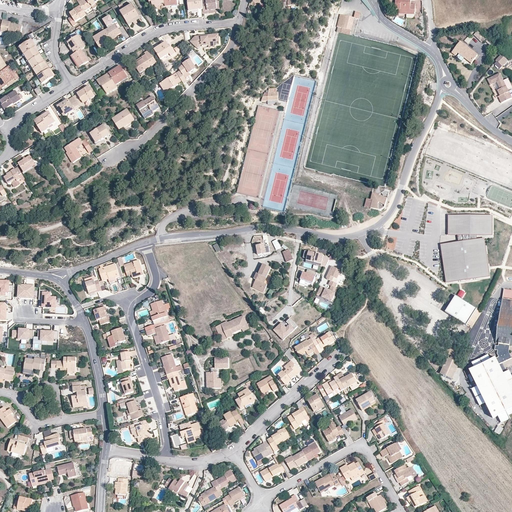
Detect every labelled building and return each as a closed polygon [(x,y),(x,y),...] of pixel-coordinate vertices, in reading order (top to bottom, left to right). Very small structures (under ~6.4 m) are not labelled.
[(95,2),(93,0),(77,0),(80,5),(81,7),(84,11),(92,6),(93,8),(97,6),(95,2)] [(165,0),(166,7),(166,8),(171,7),(170,6),(171,6),(171,5),(178,4),(177,0),(165,0)] [(199,9),(202,9),(203,9),(202,0),(187,0),(188,3),(189,10),(199,9)] [(217,9),(216,2),(215,0),(202,0),(203,9),(204,13),(208,13),(208,10),(217,9)] [(411,4),(411,0),(410,0),(395,0),(395,9),(399,10),(399,14),(407,15),(407,13),(415,13),(415,6),(411,6),(411,4)] [(220,12),(219,1),(216,2),(217,9),(208,10),(208,13),(220,12)] [(199,11),(199,9),(189,10),(188,3),(187,4),(188,12),(199,11)] [(139,15),(132,4),(120,11),(127,23),(139,15)] [(86,14),(84,11),(81,7),(73,11),(70,13),(72,16),(68,18),(73,26),(76,24),(75,21),(86,14)] [(350,25),(350,22),(353,23),(354,18),(340,14),(337,27),(338,27),(351,31),(352,25),(350,25)] [(137,21),(141,18),(139,15),(127,23),(129,25),(133,22),(135,25),(138,23),(137,21)] [(121,33),(118,28),(116,24),(114,25),(111,22),(113,21),(110,16),(103,20),(109,28),(105,31),(111,39),(116,36),(121,33)] [(120,27),(115,19),(113,21),(111,22),(114,25),(116,24),(118,28),(120,27)] [(0,35),(20,40),(22,27),(15,25),(10,24),(11,23),(3,21),(1,29),(0,35)] [(111,39),(105,31),(104,32),(94,38),(100,49),(105,46),(112,41),(111,39)] [(479,40),(483,36),(478,31),(474,35),(479,40)] [(86,47),(79,35),(69,41),(74,49),(73,50),(75,54),(81,50),(86,47)] [(219,42),(218,35),(195,37),(191,41),(198,48),(201,45),(209,44),(209,42),(214,42),(219,42)] [(464,42),(468,45),(472,39),(468,36),(464,42)] [(36,48),(31,41),(19,48),(21,53),(22,52),(24,55),(36,48)] [(175,54),(170,46),(169,47),(166,42),(159,47),(154,50),(160,59),(169,54),(171,56),(175,54)] [(478,56),(461,42),(452,53),(456,56),(458,54),(459,55),(457,58),(462,62),(465,59),(472,64),(478,56)] [(40,55),(36,48),(24,55),(23,56),(26,60),(27,59),(29,62),(40,55)] [(89,61),(81,50),(75,54),(72,55),(80,67),(89,61)] [(157,62),(149,50),(145,53),(146,54),(142,57),(143,58),(134,64),(140,73),(157,62)] [(508,61),(501,54),(496,61),(503,67),(508,61)] [(45,63),(40,55),(29,62),(28,63),(31,67),(33,70),(45,63)] [(80,67),(72,55),(71,56),(79,68),(80,67)] [(0,74),(8,69),(1,57),(0,57),(0,74)] [(196,69),(190,59),(183,64),(178,68),(180,70),(177,73),(182,81),(184,84),(187,81),(185,78),(184,75),(187,73),(188,74),(190,73),(196,69)] [(49,70),(45,63),(33,70),(35,74),(36,74),(38,77),(49,70)] [(127,75),(121,66),(109,73),(116,85),(121,82),(120,80),(127,75)] [(6,85),(15,79),(16,80),(19,78),(15,71),(13,72),(10,68),(8,69),(0,74),(0,86),(2,89),(7,86),(6,85)] [(54,77),(49,70),(38,77),(40,80),(39,81),(42,85),(54,77)] [(118,87),(116,85),(109,73),(97,81),(100,85),(102,85),(107,94),(118,87)] [(179,85),(178,83),(182,81),(177,73),(172,75),(173,76),(160,84),(167,95),(172,92),(172,91),(171,90),(174,88),(179,85)] [(511,87),(508,79),(503,81),(500,74),(488,80),(490,86),(497,82),(500,90),(498,91),(500,97),(499,98),(501,103),(511,98),(508,90),(511,87)] [(497,99),(499,98),(500,97),(498,91),(500,90),(497,82),(490,86),(497,99)] [(95,96),(89,87),(81,92),(77,94),(83,102),(90,98),(91,99),(95,96)] [(279,104),(278,93),(276,93),(276,88),(269,88),(269,93),(264,93),(261,101),(268,101),(268,105),(279,104)] [(14,105),(21,100),(21,99),(19,96),(16,92),(1,102),(3,105),(6,110),(14,105)] [(83,102),(77,94),(73,96),(79,105),(83,102)] [(79,105),(73,96),(68,100),(74,108),(79,105)] [(160,108),(152,96),(145,101),(137,106),(146,119),(154,114),(153,112),(160,108)] [(74,108),(68,100),(58,106),(64,116),(74,109),(74,108)] [(136,122),(127,110),(113,119),(120,129),(123,127),(127,125),(129,127),(136,122)] [(52,124),(56,122),(50,113),(46,115),(46,114),(42,116),(49,128),(53,126),(52,124)] [(49,128),(42,116),(34,121),(42,133),(47,130),(49,128)] [(103,139),(110,134),(104,125),(90,134),(95,140),(97,139),(99,142),(103,139)] [(99,142),(97,139),(95,140),(90,134),(96,145),(104,140),(103,139),(99,142)] [(76,147),(83,143),(89,153),(93,150),(85,139),(82,141),(80,138),(65,147),(68,152),(67,153),(73,163),(82,157),(76,147)] [(36,165),(30,156),(18,164),(19,165),(24,173),(36,165)] [(24,175),(38,166),(36,164),(36,165),(24,173),(19,165),(18,166),(24,175)] [(25,179),(18,168),(15,170),(15,169),(11,172),(12,173),(7,176),(4,178),(8,185),(11,183),(16,180),(17,182),(18,181),(20,180),(21,181),(25,179)] [(20,185),(18,181),(17,182),(16,180),(11,183),(15,188),(20,185)] [(371,209),(373,198),(374,197),(375,196),(376,196),(379,197),(380,195),(372,193),(371,200),(367,199),(365,207),(371,209)] [(386,203),(387,199),(379,197),(376,196),(375,196),(374,197),(373,198),(371,209),(380,211),(382,209),(385,208),(386,203)] [(444,246),(448,283),(488,278),(483,240),(475,240),(475,235),(491,235),(491,217),(450,217),(450,235),(460,236),(460,239),(461,243),(444,246)] [(281,248),(277,240),(273,243),(277,250),(281,248)] [(264,245),(257,246),(258,254),(260,254),(260,255),(258,255),(259,259),(266,258),(266,254),(263,254),(263,253),(265,253),(264,245)] [(292,257),(289,250),(283,253),(285,259),(292,257)] [(330,259),(324,257),(324,256),(305,251),(303,258),(307,259),(307,261),(321,264),(321,267),(325,268),(330,259)] [(144,275),(139,261),(124,266),(126,273),(131,272),(132,275),(133,279),(144,275)] [(124,278),(120,267),(119,263),(116,264),(104,268),(101,269),(99,270),(102,280),(109,278),(109,279),(111,283),(117,281),(116,278),(120,277),(124,278)] [(264,284),(271,268),(263,265),(261,271),(259,274),(257,274),(254,279),(256,280),(253,288),(264,293),(267,285),(264,284)] [(340,276),(342,272),(332,267),(326,278),(327,280),(331,281),(329,285),(331,286),(335,288),(337,284),(332,282),(334,277),(337,279),(339,275),(340,276)] [(313,284),(317,273),(308,269),(306,275),(303,274),(301,279),(304,280),(304,281),(313,284)] [(8,291),(12,291),(13,285),(9,284),(9,281),(0,280),(0,294),(6,295),(6,292),(8,292),(8,291)] [(94,294),(102,291),(100,286),(99,282),(98,281),(95,282),(94,281),(86,283),(89,294),(94,292),(94,294)] [(34,285),(18,285),(18,297),(33,298),(34,285)] [(332,302),(338,289),(335,288),(331,286),(329,291),(321,287),(317,295),(332,302)] [(499,357),(496,358),(499,365),(502,363),(511,358),(509,352),(510,345),(511,345),(511,290),(504,289),(496,343),(499,344),(498,346),(495,346),(495,350),(498,351),(497,354),(499,357)] [(467,293),(461,290),(458,296),(463,299),(467,293)] [(50,292),(42,292),(42,307),(56,307),(56,296),(50,296),(50,292)] [(467,325),(477,310),(455,296),(445,312),(467,326),(467,325)] [(169,317),(167,313),(166,313),(163,305),(162,301),(151,304),(153,311),(154,314),(151,315),(153,322),(158,320),(159,324),(166,321),(169,320),(175,319),(174,317),(169,318),(168,317),(169,317)] [(264,312),(258,303),(256,305),(262,313),(264,312)] [(107,318),(105,312),(106,312),(104,308),(98,310),(96,310),(94,311),(97,321),(99,320),(101,326),(111,322),(109,317),(108,317),(107,318)] [(472,327),(481,313),(477,310),(467,325),(472,327)] [(249,329),(244,316),(228,323),(227,322),(221,325),(227,339),(233,336),(232,334),(242,330),(243,332),(249,329)] [(323,316),(316,322),(319,325),(326,319),(323,316)] [(283,341),(298,327),(290,319),(286,322),(289,325),(286,328),(281,323),(274,331),(283,341)] [(170,341),(165,326),(155,329),(154,328),(167,323),(166,321),(159,324),(154,325),(145,328),(148,336),(153,335),(157,345),(170,341)] [(227,339),(221,325),(216,327),(222,341),(227,339)] [(20,331),(13,331),(13,337),(17,338),(17,339),(29,340),(29,338),(33,338),(34,330),(20,329),(20,331)] [(126,341),(122,329),(106,334),(111,349),(117,347),(116,345),(120,343),(126,341)] [(59,332),(38,331),(38,336),(41,336),(41,342),(55,342),(55,339),(58,339),(59,332)] [(323,348),(335,341),(330,332),(316,340),(313,342),(319,354),(323,351),(321,349),(323,348)] [(319,354),(313,342),(311,339),(308,341),(295,348),(300,358),(304,356),(304,355),(307,353),(308,355),(308,356),(314,353),(316,356),(319,354)] [(454,359),(459,347),(453,344),(449,353),(448,357),(454,359)] [(290,348),(285,354),(290,360),(295,357),(290,348)] [(131,361),(130,357),(130,352),(129,352),(128,351),(125,351),(125,353),(121,354),(122,360),(117,361),(119,373),(120,373),(123,373),(123,370),(131,369),(130,364),(130,361),(131,361)] [(178,372),(176,368),(172,355),(162,358),(167,375),(178,372)] [(504,374),(499,365),(496,358),(491,361),(488,355),(472,363),(475,368),(470,371),(477,387),(472,389),(480,406),(485,403),(493,419),(498,416),(501,423),(509,419),(508,416),(511,413),(511,390),(511,376),(509,371),(504,374)] [(44,371),(45,360),(35,358),(34,360),(26,358),(23,373),(32,375),(33,369),(44,371)] [(76,374),(76,358),(64,358),(64,362),(57,361),(57,368),(61,368),(68,368),(68,371),(68,373),(69,373),(75,374),(76,374)] [(218,384),(217,379),(217,373),(218,373),(218,369),(229,369),(228,358),(215,359),(215,369),(212,369),(212,373),(211,373),(207,373),(207,389),(222,389),(221,384),(218,384)] [(452,379),(459,363),(448,358),(441,374),(452,379)] [(294,375),(299,371),(294,366),(295,365),(291,361),(284,367),(287,370),(284,373),(282,371),(278,375),(282,380),(281,380),(284,384),(290,378),(292,380),(295,377),(294,375)] [(509,371),(506,370),(505,368),(502,363),(499,365),(504,374),(509,371)] [(13,381),(15,373),(6,371),(6,370),(0,368),(0,379),(4,380),(4,379),(13,381)] [(183,389),(178,372),(167,375),(168,379),(169,379),(171,386),(173,385),(174,388),(175,392),(183,389)] [(359,387),(356,383),(357,383),(352,374),(348,377),(345,379),(344,377),(342,373),(337,376),(338,377),(345,390),(350,387),(352,391),(359,387)] [(278,390),(270,376),(257,384),(263,394),(268,391),(267,390),(271,388),(272,389),(274,392),(278,390)] [(345,390),(338,377),(334,379),(335,380),(332,382),(331,381),(322,385),(328,395),(332,393),(334,396),(342,392),(342,391),(343,390),(345,390)] [(132,387),(130,381),(131,381),(130,378),(121,380),(122,384),(126,395),(134,393),(132,387)] [(88,403),(86,391),(82,392),(81,387),(73,388),(74,393),(75,393),(77,392),(78,396),(76,396),(72,397),(73,404),(88,403)] [(255,401),(248,389),(238,394),(240,398),(236,401),(241,408),(245,406),(250,403),(251,404),(255,401)] [(361,409),(375,401),(370,393),(356,400),(361,409)] [(198,412),(193,398),(195,397),(193,394),(180,398),(181,401),(184,401),(186,408),(184,409),(186,416),(198,412)] [(325,407),(317,394),(313,396),(315,399),(313,400),(312,398),(311,398),(308,401),(314,413),(325,407)] [(129,400),(124,402),(119,403),(121,407),(128,405),(129,410),(131,415),(133,421),(144,417),(142,411),(140,411),(138,412),(137,408),(135,402),(130,404),(129,400)] [(362,411),(376,404),(375,401),(361,409),(362,411)] [(11,414),(13,413),(10,409),(7,411),(4,407),(0,410),(0,417),(2,421),(4,420),(9,427),(17,422),(13,417),(12,417),(10,415),(11,414)] [(302,422),(306,420),(304,417),(307,415),(303,407),(300,410),(300,411),(295,414),(288,418),(292,425),(290,426),(293,431),(300,427),(299,426),(298,424),(302,422)] [(237,423),(236,422),(238,421),(239,422),(241,426),(245,424),(237,410),(232,414),(231,412),(224,416),(227,421),(225,423),(224,421),(219,424),(224,432),(229,429),(228,428),(230,427),(231,428),(237,424),(237,423)] [(358,419),(352,410),(339,417),(343,425),(350,421),(351,422),(352,423),(358,419)] [(308,424),(307,422),(310,420),(307,415),(304,417),(306,420),(302,422),(298,424),(299,426),(303,424),(304,426),(308,424)] [(390,435),(384,424),(385,423),(383,420),(380,422),(378,423),(379,427),(376,429),(379,434),(378,435),(381,440),(390,435)] [(205,435),(203,431),(201,431),(198,423),(191,425),(190,422),(179,425),(181,430),(187,428),(188,431),(181,433),(182,437),(183,439),(186,438),(187,441),(195,439),(195,438),(205,435)] [(344,434),(340,426),(337,428),(333,423),(328,425),(330,428),(323,432),(329,443),(336,439),(335,438),(335,437),(340,434),(340,435),(341,436),(344,434)] [(152,439),(148,429),(150,428),(148,424),(146,425),(142,426),(131,430),(133,435),(135,435),(136,439),(138,438),(139,437),(141,443),(152,439)] [(499,426),(495,432),(501,435),(504,429),(499,426)] [(277,446),(287,440),(285,437),(289,435),(285,428),(280,431),(278,433),(271,436),(272,438),(268,441),(273,451),(274,453),(279,450),(277,446)] [(93,437),(92,429),(74,431),(70,431),(71,439),(75,438),(75,441),(82,440),(83,441),(88,441),(88,437),(93,437)] [(52,436),(51,430),(43,432),(45,438),(52,436)] [(61,445),(59,439),(60,438),(59,434),(52,436),(45,438),(47,442),(44,443),(45,446),(41,447),(43,455),(54,451),(53,448),(61,445)] [(24,456),(27,446),(19,444),(15,442),(15,441),(11,440),(8,449),(13,450),(12,453),(24,456)] [(321,452),(313,440),(307,443),(309,447),(302,451),(303,452),(308,461),(315,458),(314,456),(317,454),(321,452)] [(269,453),(273,451),(268,441),(263,443),(264,444),(259,447),(260,448),(255,451),(252,453),(257,462),(262,460),(270,455),(269,453)] [(403,458),(399,451),(402,450),(398,443),(380,453),(384,458),(386,456),(387,456),(389,458),(392,464),(403,458)] [(308,461),(303,452),(293,457),(292,456),(285,460),(290,469),(297,465),(298,467),(308,461)] [(351,478),(360,472),(362,475),(365,474),(359,462),(355,464),(348,468),(347,466),(347,465),(340,469),(346,480),(351,478)] [(77,476),(74,463),(57,467),(59,475),(68,473),(69,478),(77,476)] [(285,471),(280,463),(278,464),(277,465),(269,469),(269,468),(260,473),(265,480),(273,475),(274,477),(285,471)] [(411,476),(407,469),(405,465),(400,468),(399,469),(398,467),(394,469),(395,471),(396,474),(397,476),(395,477),(399,483),(400,483),(402,486),(409,482),(407,478),(411,476)] [(54,480),(51,469),(46,470),(29,474),(33,487),(37,486),(37,484),(49,481),(54,480)] [(221,490),(237,480),(231,470),(224,474),(225,476),(216,481),(221,490)] [(353,481),(362,475),(360,472),(351,478),(353,481)] [(340,485),(334,473),(330,475),(331,477),(323,481),(323,479),(315,483),(321,493),(336,485),(337,487),(340,485)] [(126,495),(127,479),(118,479),(118,483),(116,482),(115,489),(116,489),(116,495),(126,495)] [(185,491),(189,485),(181,480),(180,481),(179,483),(175,481),(174,482),(169,479),(165,486),(170,489),(169,490),(173,492),(174,491),(178,493),(186,499),(187,496),(189,494),(185,491)] [(203,507),(221,497),(220,495),(223,494),(221,490),(216,481),(212,484),(214,488),(207,492),(205,493),(201,495),(202,498),(199,500),(199,502),(201,506),(203,506),(203,507)] [(420,498),(418,493),(421,491),(418,487),(409,492),(411,496),(407,499),(409,503),(410,503),(411,502),(412,504),(415,509),(424,503),(421,497),(420,498)] [(238,500),(244,497),(239,488),(229,494),(230,495),(225,498),(226,500),(229,504),(231,507),(235,504),(234,503),(238,500)] [(77,511),(89,509),(87,501),(85,501),(83,493),(71,496),(72,501),(74,501),(75,508),(76,511),(77,511)] [(384,503),(380,496),(378,497),(376,493),(367,499),(369,502),(371,501),(374,508),(376,511),(380,511),(387,508),(384,503)] [(304,508),(300,501),(299,502),(295,495),(292,497),(292,498),(280,506),(283,511),(290,511),(298,508),(300,511),(304,508)] [(31,510),(32,504),(33,500),(20,497),(19,502),(15,501),(13,508),(17,509),(18,508),(23,509),(24,508),(31,510)]
